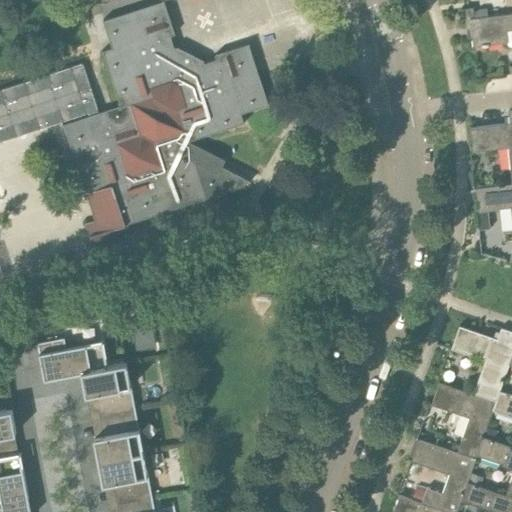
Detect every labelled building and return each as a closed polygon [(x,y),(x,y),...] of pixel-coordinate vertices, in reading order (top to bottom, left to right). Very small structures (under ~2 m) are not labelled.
[(85,222),(93,244),(115,237),(112,228),(255,182),(186,147),(189,140),(244,122),(241,113),(269,104),(249,43),(215,54),(216,58),(197,65),(184,69),(183,66),(181,67),(177,55),(171,35),(175,33),(164,0),(163,0),(103,19),(112,47),(102,50),(120,105),(99,111),(90,114),(63,123),(94,219),(85,222)] [(464,8),(466,18),(475,17),(474,10),(474,7),(464,8)] [(474,10),(475,17),(489,16),(488,9),(474,10)] [(511,13),(489,16),(475,17),(466,18),(467,29),(471,28),(473,47),(508,43),(507,31),(511,30),(511,65),(509,66),(510,73),(511,73),(511,13)] [(83,62),(0,89),(0,141),(63,121),(89,112),(90,114),(99,111),(98,109),(83,62)] [(508,147),(511,183),(511,182),(511,110),(508,111),(510,123),(470,127),(473,151),(508,147)] [(511,182),(511,183),(476,186),(479,211),(486,210),(511,207),(511,217),(511,253),(510,261),(511,261),(511,182)] [(479,229),(488,228),(486,210),(479,211),(477,211),(479,229)] [(489,361),(478,394),(497,401),(501,390),(510,364),(511,357),(511,330),(501,327),(497,339),(459,325),(451,347),(489,361)] [(44,379),(82,372),(81,371),(108,366),(108,365),(103,340),(66,347),(64,337),(37,342),(44,379)] [(81,371),(82,372),(86,395),(95,393),(99,414),(135,407),(126,362),(108,365),(108,366),(81,371)] [(497,401),(478,394),(439,381),(432,403),(470,416),(458,451),(477,458),(478,454),(484,435),(488,426),(494,409),(497,401)] [(511,394),(501,390),(497,401),(494,409),(511,415),(511,394)] [(135,407),(99,414),(103,435),(94,436),(99,460),(144,452),(135,407)] [(0,458),(11,456),(10,455),(7,434),(16,433),(11,408),(0,410),(0,458)] [(484,435),(494,439),(498,430),(488,426),(484,435)] [(511,445),(494,439),(484,435),(478,454),(511,466),(511,477),(506,494),(511,495),(511,445)] [(477,458),(458,451),(419,438),(411,460),(450,474),(443,493),(427,487),(426,490),(418,487),(412,490),(409,497),(449,511),(457,511),(462,499),(468,480),(471,472),(477,458)] [(144,452),(99,460),(103,483),(113,482),(117,503),(152,496),(144,452)] [(0,511),(31,511),(20,453),(10,455),(11,456),(0,458),(0,511)] [(468,480),(481,485),(484,476),(471,472),(468,480)] [(511,511),(511,495),(506,494),(490,488),(481,485),(468,480),(462,499),(498,511),(511,511)] [(449,511),(409,497),(400,494),(393,511),(449,511)] [(155,511),(152,496),(117,503),(118,511),(155,511)]
